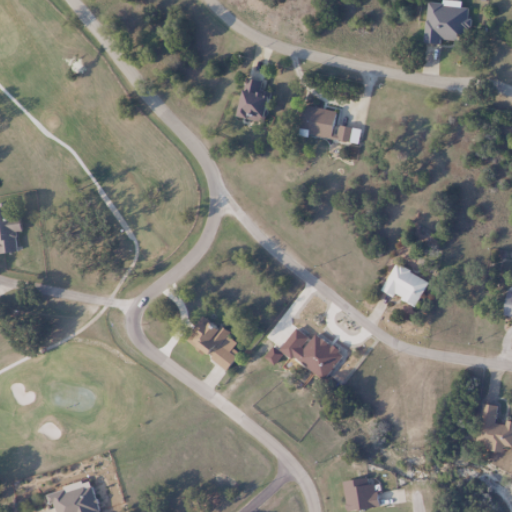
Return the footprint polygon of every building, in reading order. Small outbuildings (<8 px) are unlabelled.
[(473,8),(432,3),(427,41),(468,46),(473,8)] [(250,78),(240,117),(268,124),(275,94),(263,91),(265,82),(250,78)] [(340,111),(305,107),(302,135),(358,142),(359,129),(338,127),(340,111)] [(19,232),(26,231),(25,216),(16,217),(15,204),(0,205),(0,253),(20,252),(19,232)] [(403,264),(386,293),(398,300),(401,295),(410,300),(408,303),(422,311),(437,284),(403,264)] [(220,323),(200,349),(232,375),(245,359),(238,353),(245,344),(220,323)] [(304,328),(286,351),(281,347),(271,359),(282,368),(292,355),(332,386),(354,357),(323,334),(319,340),(304,328)] [(488,407),(483,451),(511,454),(511,429),(503,428),(505,409),(488,407)] [(53,498),(58,511),(110,511),(98,480),(53,498)] [(348,483),(351,511),(387,511),(385,488),(378,489),(377,480),(348,483)]
